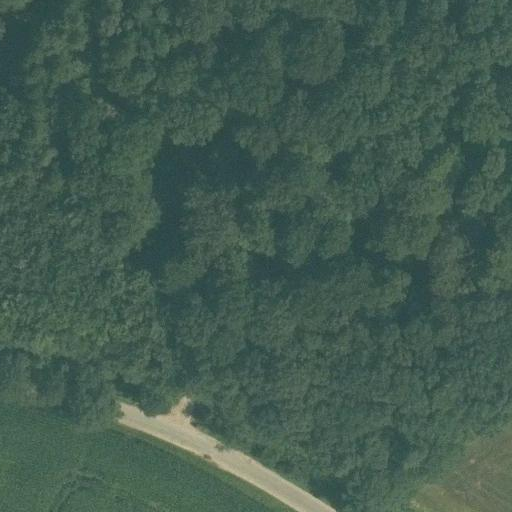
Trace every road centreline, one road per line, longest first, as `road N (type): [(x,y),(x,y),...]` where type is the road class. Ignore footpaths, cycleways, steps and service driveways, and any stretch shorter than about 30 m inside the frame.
road 1 (unclassified): [(312,511),(175,434),(0,379)]
road 2 (track): [(398,478),(197,370)]
road 3 (track): [(175,434),(197,370),(178,255)]
